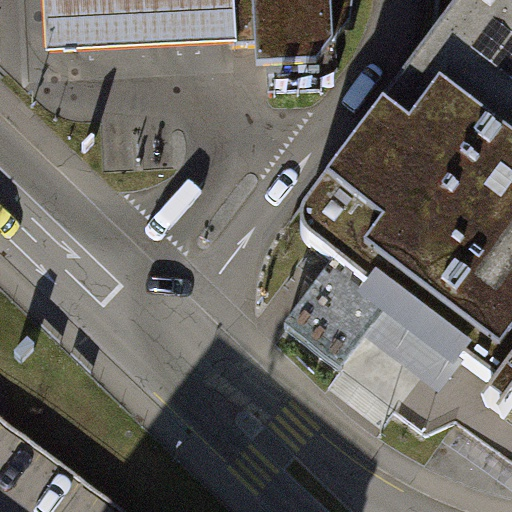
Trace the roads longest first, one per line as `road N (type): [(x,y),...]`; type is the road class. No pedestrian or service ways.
road 1 (secondary): [(400,511),(333,469),(240,387),(194,365)]
road 2 (secondary): [(23,196),(194,365)]
road 3 (secondary): [(194,365),(211,414),(243,464),(295,511)]
